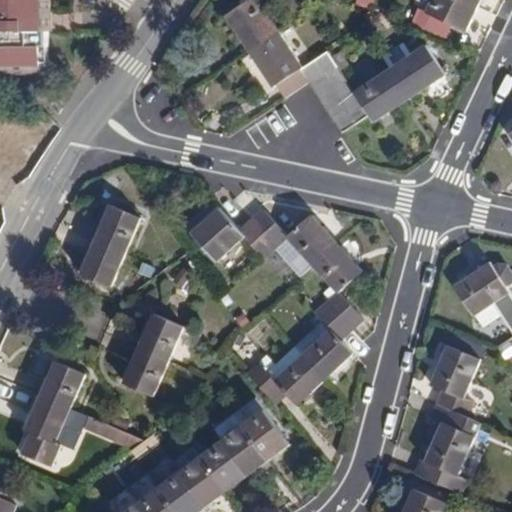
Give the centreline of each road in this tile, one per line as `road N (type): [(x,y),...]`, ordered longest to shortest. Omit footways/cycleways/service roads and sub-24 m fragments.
road 1 (residential): [(93,121),(134,143),(436,208)]
road 2 (residential): [(335,511),(364,468),(436,208)]
road 3 (residential): [(93,121),(0,285)]
road 4 (residential): [(511,46),(436,208)]
road 5 (residential): [(165,12),(93,121)]
